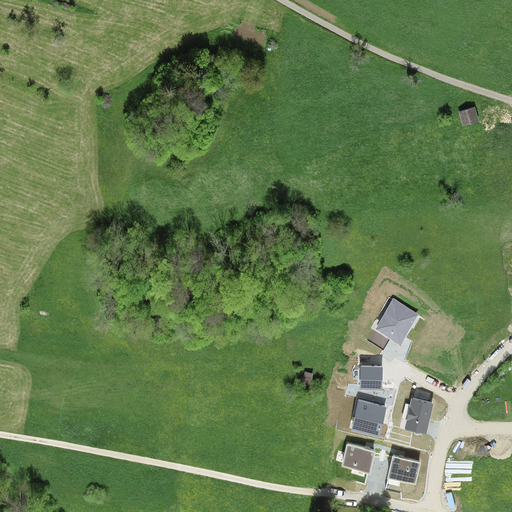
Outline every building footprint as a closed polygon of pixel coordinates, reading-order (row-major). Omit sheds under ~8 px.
[(475,107),(458,112),(463,126),(479,121),(475,107)] [(417,314),(394,300),(377,329),(400,343),(417,314)] [(382,367),(361,367),(361,389),(381,389),(382,367)] [(312,372),(300,370),(299,377),(289,375),(287,384),(309,388),(312,372)] [(432,404),(412,400),(406,429),(426,433),(432,404)] [(386,407),(359,401),(352,430),(379,436),(386,407)] [(374,452),(348,446),(342,466),(369,473),(374,452)] [(420,463),(393,457),(388,478),(415,484),(420,463)]
